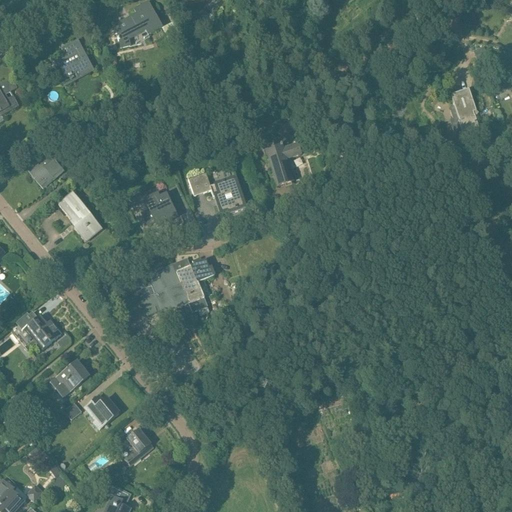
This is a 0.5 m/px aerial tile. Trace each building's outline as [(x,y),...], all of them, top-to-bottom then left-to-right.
[(146,32),(148,37),(161,30),(148,4),(134,11),(137,15),(115,26),(121,50),(130,48),(128,41),(146,32)] [(461,15),(461,27),(475,27),(476,15),(461,15)] [(78,74),(80,79),(93,72),(78,43),(65,49),(68,55),(51,64),(61,82),(78,74)] [(484,48),(474,53),(478,63),(488,58),(484,48)] [(249,63),(256,60),(252,53),(245,57),(249,63)] [(115,61),(110,64),(116,74),(120,72),(115,61)] [(11,81),(0,87),(0,118),(16,110),(8,95),(16,91),(11,81)] [(469,92),(451,98),(460,123),(458,123),(463,135),(465,135),(466,137),(468,137),(469,136),(469,134),(469,133),(478,130),(477,126),(475,120),(477,118),(477,114),(476,113),(469,92)] [(465,141),(463,135),(451,141),(453,146),(465,141)] [(282,147),(266,152),(278,189),(292,184),(285,162),(285,161),(300,156),(298,147),(282,152),(281,149),(282,149),(282,147)] [(43,189),(61,174),(52,163),(53,160),(51,158),(48,158),(30,173),(43,189)] [(199,177),(188,181),(194,198),(196,198),(195,194),(202,191),(204,195),(211,193),(213,199),(215,199),(217,198),(219,202),(220,205),(218,206),(221,215),(228,212),(229,215),(230,214),(231,215),(243,211),(243,210),(244,210),(243,208),(244,207),(239,194),(235,181),(220,186),(220,185),(210,188),(208,180),(201,182),(199,177)] [(85,244),(101,231),(73,195),(58,207),(76,229),(73,231),(85,244)] [(149,212),(142,215),(148,227),(155,224),(157,228),(166,224),(176,219),(174,214),(171,209),(175,207),(172,201),(169,195),(158,200),(156,197),(144,203),(149,212)] [(180,282),(189,305),(193,314),(199,312),(201,317),(210,314),(207,308),(208,308),(198,284),(216,277),(212,269),(210,270),(206,262),(203,263),(201,259),(193,262),(195,267),(191,268),(188,260),(174,266),(178,278),(180,282)] [(156,297),(161,294),(158,286),(178,278),(174,266),(149,277),(156,296),(156,297)] [(146,284),(124,293),(145,320),(158,314),(157,312),(161,311),(163,315),(189,305),(180,282),(178,278),(158,286),(161,294),(156,297),(156,296),(151,284),(150,284),(147,286),(146,284)] [(44,351),(61,338),(49,324),(45,327),(39,319),(27,329),(44,351)] [(69,370),(51,385),(56,391),(59,389),(66,398),(81,386),(81,385),(88,379),(83,373),(84,372),(78,364),(70,371),(69,370)] [(85,410),(95,423),(94,424),(100,431),(119,415),(107,400),(103,403),(100,399),(100,398),(85,410)] [(74,405),(64,413),(72,422),(81,414),(74,405)] [(130,469),(141,460),(153,450),(139,432),(127,441),(135,452),(124,461),(130,469)] [(34,441),(29,444),(32,449),(37,446),(34,441)] [(38,448),(34,451),(37,456),(42,453),(38,448)] [(104,481),(108,478),(103,472),(100,475),(104,481)] [(68,486),(59,478),(52,486),(61,494),(68,486)] [(0,511),(16,511),(24,504),(12,493),(11,494),(5,489),(2,485),(0,486),(0,511)] [(35,486),(25,497),(34,505),(43,494),(35,486)] [(131,511),(132,511),(122,507),(124,502),(112,497),(104,511),(131,511)]
